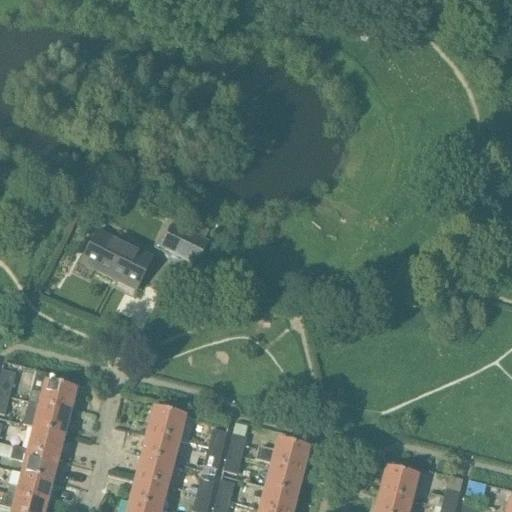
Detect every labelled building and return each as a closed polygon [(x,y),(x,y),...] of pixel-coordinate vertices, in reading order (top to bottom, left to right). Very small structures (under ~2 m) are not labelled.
[(208,243),(172,224),(159,249),(196,267),(208,243)] [(135,293),(150,262),(96,235),(81,265),(135,293)] [(1,373),(0,377),(0,397),(8,400),(14,377),(1,373)] [(40,398),(30,395),(28,404),(38,407),(69,415),(76,392),(44,383),(40,398)] [(0,417),(3,418),(8,400),(0,397),(0,417)] [(63,438),(69,415),(38,407),(28,404),(22,427),(32,430),(63,438)] [(147,435),(178,443),(184,419),(153,411),(147,435)] [(63,438),(32,430),(26,452),(57,461),(63,438)] [(212,433),(207,451),(221,454),(226,437),(212,433)] [(172,466),(178,443),(147,435),(141,458),(172,466)] [(232,438),(227,455),(241,458),(246,442),(232,438)] [(255,462),(271,466),(302,474),(308,451),(277,443),(274,455),(258,451),(255,462)] [(51,484),(57,461),(26,452),(26,453),(12,450),(9,461),(23,465),(20,475),(51,484)] [(217,474),(221,454),(207,451),(203,470),(217,474)] [(241,458),(227,455),(222,475),(236,478),(241,458)] [(166,489),(172,466),(141,458),(135,481),(166,489)] [(265,489),(296,497),(302,474),(271,466),(265,489)] [(380,494),(410,502),(416,479),(386,471),(380,494)] [(51,484),(20,475),(16,490),(9,488),(6,497),(14,499),(14,498),(46,506),(51,484)] [(196,497),(210,500),(214,483),(200,479),(196,497)] [(160,511),(166,489),(135,481),(129,504),(160,511)] [(220,484),(216,501),(230,504),(234,488),(220,484)] [(259,511),(292,511),(296,497),(265,489),(259,511)] [(427,508),(440,511),(442,511),(454,511),(459,497),(445,493),(443,500),(429,497),(427,508)] [(407,511),(410,502),(380,494),(374,511),(407,511)] [(44,511),(46,506),(14,498),(14,499),(3,496),(0,507),(0,508),(11,511),(10,511),(44,511)] [(206,511),(210,500),(196,497),(191,511),(206,511)] [(461,511),(475,511),(478,502),(465,498),(461,511)] [(216,501),(212,511),(227,511),(228,511),(230,504),(216,501)]
